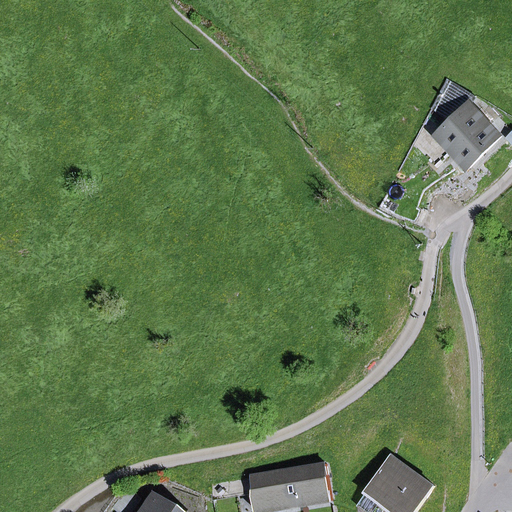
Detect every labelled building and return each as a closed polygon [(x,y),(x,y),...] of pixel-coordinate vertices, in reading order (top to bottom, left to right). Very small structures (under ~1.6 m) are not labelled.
[(502,137),(469,104),(476,97),(447,80),(431,108),(450,123),(437,136),(470,169),(502,137)] [(401,219),(422,226),(428,212),(386,195),(380,209),(401,219)] [(358,511),(417,511),(436,487),(392,456),(357,508),(358,511)] [(335,511),(328,464),(253,476),(254,479),(256,494),(259,511),(335,511)] [(215,500),(256,494),(254,479),(213,485),(215,500)] [(179,511),(181,505),(174,510),(159,498),(148,511),(179,511)]
